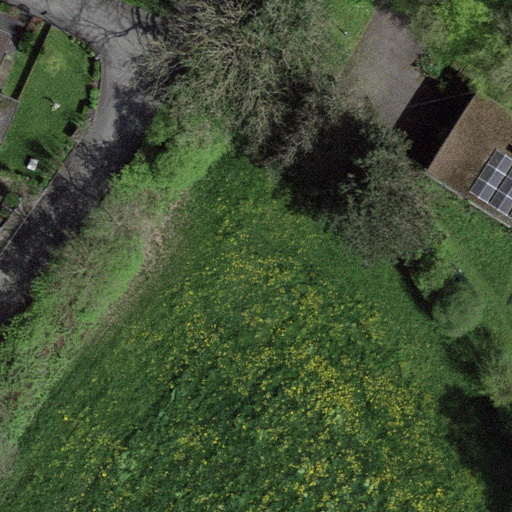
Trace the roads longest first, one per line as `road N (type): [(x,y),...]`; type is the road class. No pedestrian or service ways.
road 1 (residential): [(0,277),(167,51)]
road 2 (residential): [(45,0),(167,51)]
